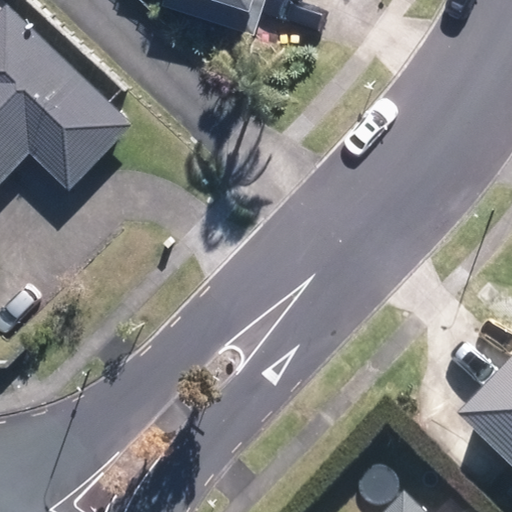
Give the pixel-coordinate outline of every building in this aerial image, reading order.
[(182,0),(180,6),(272,37),(284,0),(182,0)] [(89,191),(154,124),(29,3),(0,32),(0,168),(16,184),(48,151),(89,191)] [(0,281),(25,256),(0,232),(0,199),(16,184),(0,168),(0,281)] [(511,360),(450,424),(511,483),(511,360)] [(409,511),(398,501),(387,511),(409,511)]
